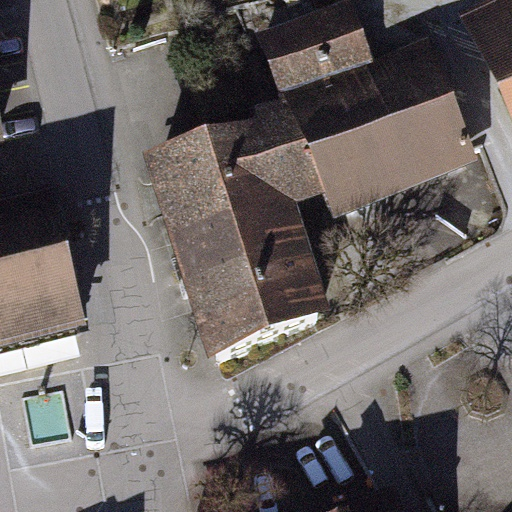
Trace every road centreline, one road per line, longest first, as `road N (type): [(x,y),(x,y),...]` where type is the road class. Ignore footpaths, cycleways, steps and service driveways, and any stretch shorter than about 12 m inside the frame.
road 1 (residential): [(144,451),(106,225),(49,0)]
road 2 (residential): [(483,279),(144,451)]
